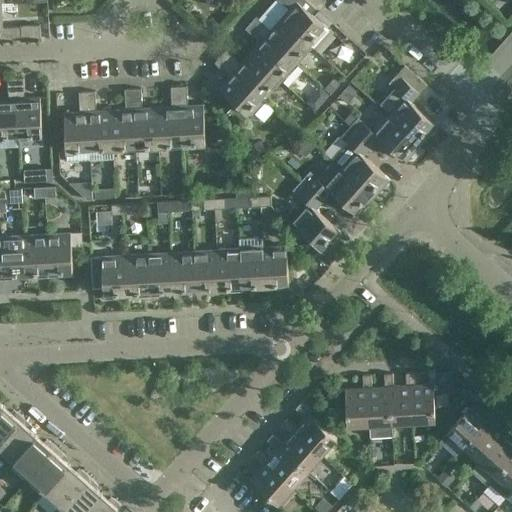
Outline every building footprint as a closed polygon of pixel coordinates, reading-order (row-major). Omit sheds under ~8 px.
[(306,0),(275,0),(269,7),(313,46),(329,29),(326,26),(331,21),(319,10),(314,15),(312,13),(316,8),(306,0)] [(1,3),(0,2),(0,39),(41,37),(40,23),(20,24),(20,25),(2,26),(1,3)] [(313,46),(269,7),(259,18),(256,15),(250,21),(261,31),(266,25),(271,29),(266,35),(298,64),(313,46)] [(211,34),(219,25),(214,20),(207,20),(202,26),(211,34)] [(261,31),(250,21),(244,28),(255,38),(261,31)] [(298,64),(266,35),(251,52),(282,81),(298,64)] [(236,59),(225,49),(220,56),(230,65),(236,59)] [(282,81),(251,52),(235,69),(267,98),(282,81)] [(230,65),(220,56),(214,62),(224,72),(230,65)] [(427,85),(405,65),(389,81),(396,87),(380,105),(389,113),(422,143),(438,125),(412,101),(427,85)] [(267,98),(235,69),(219,87),(247,112),(249,110),(253,114),(267,98)] [(17,91),(16,77),(7,78),(8,92),(17,91)] [(17,91),(24,91),(24,77),(16,77),(17,91)] [(180,100),(179,85),(170,86),(171,100),(180,100)] [(188,99),(187,85),(179,85),(180,100),(188,99)] [(142,102),(141,87),(133,88),(134,102),(142,102)] [(134,102),(133,88),(124,88),(125,103),(134,102)] [(88,105),(87,90),(78,91),(79,105),(88,105)] [(96,104),(95,90),(87,90),(88,105),(96,104)] [(41,95),(17,97),(19,141),(20,147),(43,146),(41,95)] [(17,97),(0,97),(0,141),(19,141),(17,97)] [(204,103),(180,105),(183,149),(207,148),(204,103)] [(180,105),(157,106),(160,150),(183,149),(180,105)] [(157,106),(134,108),(137,151),(160,150),(157,106)] [(134,108),(111,109),(114,153),(137,151),(134,108)] [(111,109),(88,110),(91,154),(114,153),(111,109)] [(90,136),(88,110),(64,112),(67,161),(91,160),(90,136)] [(359,117),(350,126),(369,143),(377,134),(406,160),(422,143),(389,113),(374,130),(359,117)] [(361,152),(369,143),(350,126),(342,136),(348,141),(332,159),(341,167),(374,196),(390,179),(361,152)] [(52,178),(52,165),(24,167),(24,179),(52,178)] [(311,170),(302,180),(321,197),(329,188),(359,214),(374,196),(341,167),(326,184),(311,170)] [(93,197),(92,179),(69,180),(69,181),(87,197),(93,197)] [(321,197),(302,180),(294,189),(309,203),(293,221),(327,251),(343,233),(313,206),(321,197)] [(56,196),(55,185),(45,186),(46,196),(56,196)] [(46,196),(45,186),(33,187),(34,197),(46,196)] [(115,195),(115,186),(94,187),(95,197),(115,195)] [(0,198),(10,198),(9,188),(0,188),(0,198)] [(261,206),(260,195),(237,196),(238,207),(249,206),(261,206)] [(261,206),(271,205),(271,195),(260,195),(261,206)] [(238,207),(237,196),(215,198),(215,208),(216,219),(222,219),(221,208),(225,208),(238,207)] [(215,208),(215,198),(203,199),(190,199),(191,210),(204,209),(215,208)] [(169,211),(168,200),(157,201),(158,211),(169,211)] [(179,210),(179,200),(168,200),(169,211),(179,210)] [(134,213),(133,202),(123,203),(123,213),(134,213)] [(123,213),(123,203),(111,203),(111,214),(123,213)] [(71,232),(47,233),(50,277),(73,276),(73,269),(71,232)] [(47,233),(25,234),(27,279),(50,277),(47,233)] [(25,234),(2,235),(4,280),(27,279),(25,234)] [(262,237),(240,239),(243,291),(266,290),(263,238),(262,238),(262,237)] [(287,245),(267,246),(267,238),(263,238),(266,290),(290,289),(287,245)] [(239,247),(218,249),(220,293),(243,291),(240,239),(239,239),(239,247)] [(218,249),(195,250),(197,294),(220,293),(218,249)] [(197,294),(195,250),(172,251),(174,295),(197,294)] [(172,251),(149,252),(151,297),(174,295),(172,251)] [(149,252),(126,254),(128,298),(151,297),(149,252)] [(126,254),(102,255),(90,256),(92,283),(103,283),(104,299),(128,298),(126,254)] [(427,383),(415,383),(411,384),(413,421),(435,420),(433,382),(452,381),(451,368),(427,370),(427,383)] [(406,384),(393,384),(389,385),(392,435),(393,435),(392,423),(413,421),(411,384),(415,383),(414,370),(405,371),(406,384)] [(385,385),(372,386),(367,386),(369,424),(370,437),(392,435),(389,385),(393,384),(393,372),(384,372),(385,385)] [(347,425),(369,424),(367,386),(372,386),(371,373),(362,374),(363,386),(345,387),(347,425)] [(455,409),(462,415),(447,431),(439,440),(456,455),(489,418),(493,420),(501,411),(494,405),(486,415),(472,403),(472,404),(465,398),(455,409)] [(311,409),(302,401),(296,407),(305,416),(296,426),(294,429),(322,454),(337,437),(309,412),(311,409)] [(6,407),(0,413),(0,443),(24,416),(17,410),(14,414),(6,407)] [(24,416),(0,443),(0,453),(12,464),(37,435),(27,426),(30,422),(24,416)] [(294,429),(296,426),(287,417),(281,423),(291,432),(282,442),(279,445),(308,470),(322,454),(294,429)] [(489,418),(456,455),(456,456),(465,446),(480,460),(505,432),(508,435),(511,430),(511,420),(510,419),(502,429),(493,420),(489,418)] [(505,432),(480,460),(471,469),(488,484),(490,481),(511,457),(511,438),(508,435),(505,432)] [(279,445),(282,442),(273,433),(267,440),(276,448),(268,458),(265,461),(293,486),(308,470),(279,445)] [(37,435),(12,464),(28,479),(57,446),(50,440),(47,444),(37,435)] [(57,446),(28,479),(44,493),(70,464),(60,456),(63,452),(57,446)] [(265,461),(268,458),(258,449),(253,456),(262,464),(250,477),(279,503),(293,486),(265,461)] [(511,457),(490,481),(506,496),(511,489),(511,457)] [(70,464),(44,493),(60,508),(89,475),(82,469),(79,472),(70,464)] [(89,475),(60,508),(65,511),(85,511),(102,493),(93,485),(96,481),(89,475)] [(338,499),(344,492),(339,487),(333,494),(338,499)] [(102,493),(85,511),(115,511),(122,504),(115,498),(111,502),(102,493)] [(317,508),(320,511),(326,511),(331,507),(324,500),(317,508)]
